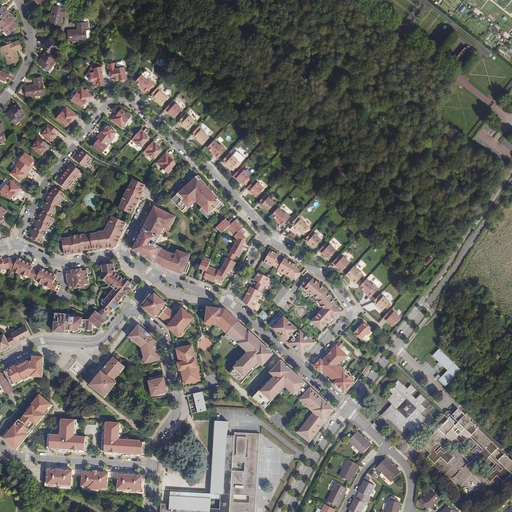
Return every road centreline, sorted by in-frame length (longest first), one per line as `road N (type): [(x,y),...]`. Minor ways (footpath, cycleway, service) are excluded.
road 1 (residential): [(17,245),(45,182),(105,103),(135,106),(199,163)]
road 2 (residential): [(126,308),(163,333),(178,406),(156,441),(154,469)]
road 3 (residential): [(264,235),(324,278),(349,310),(302,366)]
road 4 (residential): [(0,443),(21,461),(154,469)]
road 5 (unclassified): [(511,179),(426,306)]
road 6 (residential): [(0,363),(37,343),(95,348),(126,308)]
road 7 (residential): [(426,306),(348,408)]
road 8 (residential): [(121,254),(151,198),(199,163)]
road 9 (residential): [(348,408),(286,511)]
